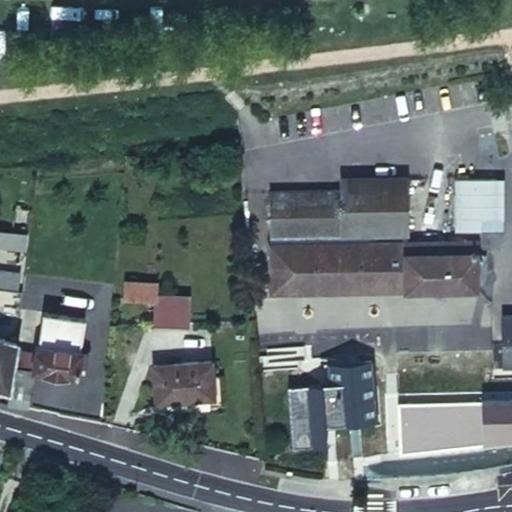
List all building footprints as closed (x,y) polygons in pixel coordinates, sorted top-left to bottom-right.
[(336,187),(316,187),(316,231),(402,231),(402,175),(336,175),(336,187)] [(492,218),(492,179),(451,178),(450,231),(476,231),(476,219),(492,218)] [(492,179),(492,218),(476,219),(476,231),(500,231),(500,179),(492,179)] [(316,187),(268,186),(269,231),(316,231),(316,187)] [(0,246),(24,248),(25,232),(0,230),(0,246)] [(473,240),(269,242),(270,287),(474,285),(473,240)] [(0,268),(0,286),(18,288),(19,270),(0,268)] [(188,271),(188,273),(191,297),(202,296),(200,278),(198,278),(197,270),(188,271)] [(188,273),(120,281),(124,308),(192,302),(191,297),(188,273)] [(0,310),(18,312),(21,291),(0,288),(0,310)] [(34,352),(32,370),(77,375),(80,348),(79,348),(82,316),(40,311),(37,343),(35,343),(34,352)] [(511,315),(503,316),(499,321),(500,361),(506,365),(511,364),(511,315)] [(14,342),(0,337),(0,385),(5,387),(14,342)] [(13,350),(12,367),(32,370),(34,352),(13,350)] [(369,354),(326,358),(329,378),(287,382),(293,446),(328,443),(326,423),(376,418),(369,354)] [(211,359),(153,360),(155,395),(213,393),(211,359)] [(32,370),(12,367),(7,402),(27,407),(32,370)]
